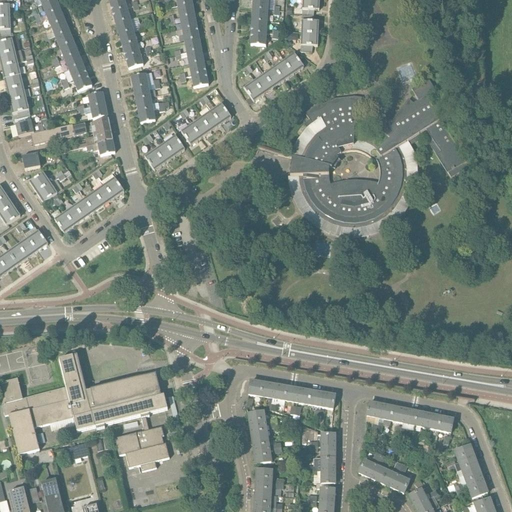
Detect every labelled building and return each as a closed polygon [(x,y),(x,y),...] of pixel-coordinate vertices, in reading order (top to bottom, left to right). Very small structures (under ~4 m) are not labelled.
[(112,14),(127,10),(124,0),(118,0),(109,3),(112,14)] [(175,0),(177,9),(192,6),(190,0),(175,0)] [(253,0),(253,12),(268,12),(269,1),(256,0),(253,0)] [(303,0),(302,17),(313,18),(314,12),(319,12),(319,0),(303,0)] [(0,19),(10,19),(10,8),(9,1),(0,1),(0,19)] [(42,7),(46,17),(60,12),(55,1),(42,7)] [(179,20),(194,18),(192,6),(177,9),(179,20)] [(115,26),(130,22),(127,10),(112,14),(115,26)] [(51,28),(65,23),(60,12),(46,17),(51,28)] [(252,24),(267,24),(268,12),(253,12),(252,24)] [(302,35),(318,36),(318,24),(313,23),(313,18),(302,17),(302,35)] [(182,32),(197,29),(194,18),(179,20),(182,32)] [(0,37),(11,36),(10,19),(0,19),(0,37)] [(119,37),(134,33),(130,22),(115,26),(119,37)] [(55,39),(69,34),(65,23),(51,28),(55,39)] [(251,35),(267,36),(267,24),(252,24),(251,35)] [(184,44),(199,41),(197,29),(182,32),(170,34),(167,35),(168,40),(176,38),(177,40),(183,39),(184,44)] [(122,49),(137,44),(134,33),(119,37),(122,49)] [(59,51),(74,45),(69,34),(55,39),(55,40),(59,51)] [(267,36),(251,35),(251,47),(266,48),(267,36)] [(318,36),(302,35),(301,54),(311,54),(312,48),(317,49),(318,36)] [(0,56),(15,53),(11,36),(0,37),(0,56)] [(184,44),(185,50),(186,55),(201,52),(199,41),(184,44)] [(125,60),(140,56),(137,44),(122,49),(125,60)] [(64,61),(78,56),(74,45),(59,51),(64,61)] [(189,67),(203,64),(201,52),(186,55),(180,56),(175,58),(176,62),(182,62),(187,61),(189,67)] [(0,64),(1,69),(18,65),(15,53),(0,56),(0,64)] [(284,62),(294,76),(304,69),(294,55),(284,62)] [(68,72),(83,67),(78,56),(64,61),(68,72)] [(140,56),(125,60),(129,72),(143,67),(140,56)] [(284,83),(294,76),(284,62),(274,69),(284,83)] [(191,79),(206,76),(203,64),(189,67),(191,79)] [(4,81),(21,77),(18,65),(1,69),(4,81)] [(73,83),(87,78),(83,67),(68,72),(73,83)] [(274,90),(284,83),(274,69),(264,76),(274,90)] [(133,91),(148,88),(146,76),(131,79),(133,91)] [(206,76),(191,79),(193,90),(208,87),(206,76)] [(264,97),(274,90),(264,76),(254,83),(264,97)] [(7,92),(23,89),(21,77),(4,81),(7,92)] [(87,78),(73,83),(77,94),(92,88),(87,78)] [(62,87),(68,85),(66,81),(61,83),(61,84),(57,86),(58,89),(62,87)] [(289,179),(289,185),(293,198),(299,210),(307,221),(318,229),(329,236),(342,239),(355,240),(369,238),(381,233),(392,226),(393,226),(402,217),(410,206),(415,193),(417,180),(416,167),(413,153),(409,146),(424,137),(436,156),(436,155),(451,179),(469,168),(431,106),(431,105),(427,98),(435,92),(428,81),(412,91),(418,102),(414,105),(408,101),(382,136),(382,137),(384,135),(390,139),(376,152),(381,159),(376,162),(377,164),(379,171),(380,176),(379,181),(379,183),(378,185),(376,184),(371,184),(361,182),(358,182),(355,183),(349,183),(346,183),(340,184),(333,185),(330,186),(330,184),(329,182),(329,177),(330,170),(335,172),(337,166),(339,164),(340,162),(337,158),(341,155),(338,149),(354,146),(354,127),(355,127),(355,124),(354,124),(354,113),(359,113),(361,99),(354,98),(334,101),(315,108),(305,115),(313,126),(308,130),(298,143),(291,158),(292,159),(290,179),(289,179)] [(254,104),(264,97),(254,83),(244,90),(254,104)] [(136,103),(151,100),(149,93),(155,91),(154,87),(148,88),(133,91),(136,103)] [(9,104),(26,101),(23,89),(7,92),(9,104)] [(90,110),(105,107),(102,95),(88,98),(90,110)] [(138,114),(153,111),(151,100),(136,103),(138,114)] [(26,101),(9,104),(12,116),(17,115),(19,121),(30,118),(26,101)] [(211,113),(221,127),(231,120),(221,106),(211,113)] [(105,107),(90,110),(93,122),(107,119),(105,107)] [(156,123),(153,111),(138,114),(140,126),(156,123)] [(211,134),(221,127),(211,113),(201,120),(211,134)] [(200,141),(211,134),(201,120),(191,127),(200,141)] [(43,134),(50,132),(47,121),(41,123),(42,126),(33,128),(32,123),(16,126),(18,139),(31,136),(37,135),(43,134)] [(93,138),(111,134),(108,122),(91,125),(85,126),(73,129),(75,138),(75,139),(87,136),(86,132),(92,131),(93,138)] [(50,132),(43,134),(37,135),(31,136),(33,147),(39,146),(45,145),(75,138),(73,129),(73,127),(50,132)] [(190,148),(200,141),(191,127),(181,134),(190,148)] [(97,146),(112,143),(111,134),(93,138),(85,140),(86,145),(78,147),(78,150),(86,149),(92,148),(97,146)] [(165,145),(174,159),(185,152),(175,138),(165,145)] [(112,143),(97,146),(100,158),(115,155),(112,143)] [(164,166),(174,159),(165,145),(155,152),(164,166)] [(154,173),(164,166),(155,152),(144,159),(154,173)] [(22,158),(25,172),(41,169),(38,156),(22,158)] [(56,177),(58,180),(69,173),(66,170),(56,177)] [(71,177),(69,173),(58,180),(60,184),(65,180),(71,177)] [(36,195),(50,185),(43,175),(29,184),(36,195)] [(104,187),(114,201),(124,194),(114,180),(104,187)] [(50,185),(36,195),(43,205),(52,199),(54,202),(56,201),(59,199),(50,185)] [(104,208),(114,201),(104,187),(94,194),(104,208)] [(94,215),(104,208),(94,194),(84,201),(94,215)] [(0,217),(13,208),(6,198),(0,202),(0,217)] [(84,222),(94,215),(84,201),(74,208),(84,222)] [(13,208),(0,217),(0,218),(6,228),(20,218),(13,208)] [(74,229),(84,222),(74,208),(65,215),(74,229)] [(64,236),(74,229),(65,215),(54,222),(64,236)] [(28,239),(38,253),(48,247),(38,233),(28,239)] [(28,260),(38,253),(28,239),(19,246),(28,260)] [(18,267),(28,260),(19,246),(8,253),(18,267)] [(0,261),(8,274),(18,267),(8,253),(0,259),(0,261)] [(0,279),(8,274),(0,261),(0,279)] [(18,457),(39,452),(34,430),(73,420),(74,423),(71,424),(73,434),(77,433),(77,434),(96,429),(96,432),(105,429),(104,427),(141,418),(144,433),(141,434),(142,440),(137,441),(140,452),(125,456),(129,470),(141,467),(142,474),(157,470),(155,464),(169,460),(166,446),(164,446),(162,439),(164,438),(162,429),(149,432),(146,419),(150,418),(149,416),(168,411),(164,397),(162,398),(156,376),(91,392),(87,393),(78,357),(59,362),(66,389),(22,400),(18,380),(2,384),(6,404),(2,405),(5,418),(8,417),(18,457)] [(249,396),(261,399),(263,385),(251,383),(249,396)] [(261,399),(273,401),(275,387),(263,385),(261,399)] [(273,401),(285,403),(287,389),(275,387),(273,401)] [(285,403),(297,405),(299,391),(287,389),(285,403)] [(297,405),(309,407),(311,393),(299,391),(297,405)] [(309,407),(321,409),(323,395),(311,393),(309,407)] [(321,409),(333,411),(335,398),(323,395),(321,409)] [(367,418),(379,420),(382,407),(370,404),(367,418)] [(379,420),(391,423),(394,409),(382,407),(379,420)] [(391,423),(403,425),(406,412),(394,409),(391,423)] [(403,425),(415,428),(418,414),(406,412),(403,425)] [(250,429),(267,427),(265,414),(248,417),(250,429)] [(415,428),(427,430),(430,417),(418,414),(415,428)] [(427,430),(439,433),(441,419),(430,417),(427,430)] [(441,419),(439,433),(451,435),(454,422),(441,419)] [(252,442),(268,439),(267,427),(250,429),(252,442)] [(320,449),(335,449),(335,437),(320,437),(320,449)] [(254,454),(270,452),(268,439),(252,442),(254,454)] [(79,448),(82,460),(88,458),(85,446),(79,448)] [(458,465),(474,460),(470,448),(453,454),(458,465)] [(320,461),(335,461),(335,449),(320,449),(320,461)] [(256,467),(272,464),(270,452),(254,454),(256,467)] [(462,478),(479,471),(474,460),(458,465),(455,466),(456,467),(457,471),(457,474),(461,473),(462,478)] [(320,473),(335,474),(335,461),(320,461),(320,473)] [(359,475),(370,480),(376,468),(364,463),(359,475)] [(370,480),(381,486),(387,473),(376,468),(370,480)] [(467,489),(483,483),(479,471),(462,478),(467,489)] [(256,485),(273,486),(273,473),(257,472),(256,485)] [(320,486),(335,486),(335,474),(320,473),(320,486)] [(381,486),(392,491),(398,478),(387,473),(381,486)] [(392,491),(404,496),(409,483),(398,478),(392,491)] [(63,511),(56,481),(42,485),(48,511),(63,511)] [(471,501),(488,495),(483,483),(467,489),(471,501)] [(255,497),(272,498),(273,486),(256,485),(255,497)] [(29,511),(24,489),(9,493),(14,511),(29,511)] [(319,503),(334,504),(335,492),(320,491),(319,503)] [(415,509),(428,502),(422,491),(409,498),(415,509)] [(430,501),(438,497),(435,493),(428,497),(430,501)] [(430,501),(432,505),(447,497),(445,493),(438,497),(430,501)] [(254,510),(271,511),(272,498),(255,497),(254,510)] [(475,511),(493,511),(490,501),(473,507),(475,511)] [(416,511),(433,511),(428,502),(415,509),(416,511)] [(318,511),(333,511),(334,504),(319,503),(318,511)]
